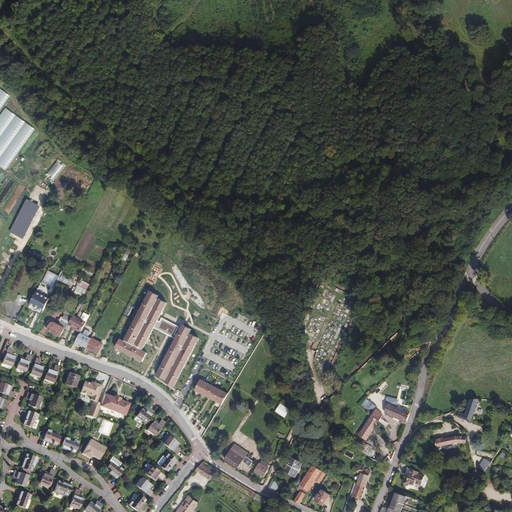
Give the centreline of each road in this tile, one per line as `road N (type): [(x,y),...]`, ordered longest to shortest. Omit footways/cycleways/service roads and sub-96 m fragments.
road 1 (track): [(313,367),(285,301),(0,27)]
road 2 (tertiary): [(375,511),(425,367),(472,276)]
road 3 (tertiary): [(204,453),(142,386),(6,331)]
